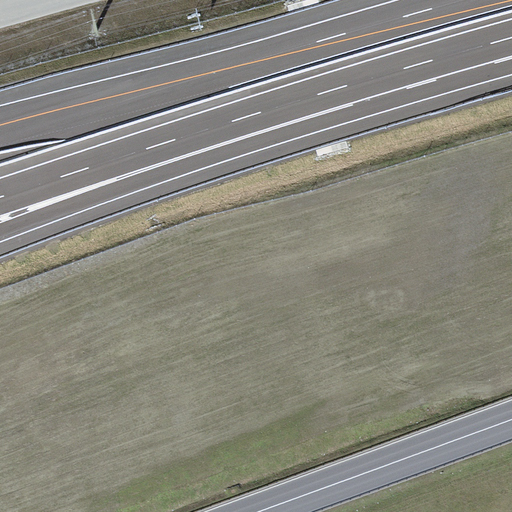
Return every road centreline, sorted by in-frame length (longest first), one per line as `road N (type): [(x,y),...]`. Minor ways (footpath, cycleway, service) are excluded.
road 1 (motorway): [(462,0),(54,120)]
road 2 (motorway): [(226,123),(511,38)]
road 3 (primary): [(256,511),(511,418)]
road 4 (motorway): [(0,224),(226,123)]
road 5 (motorway): [(0,197),(226,123)]
